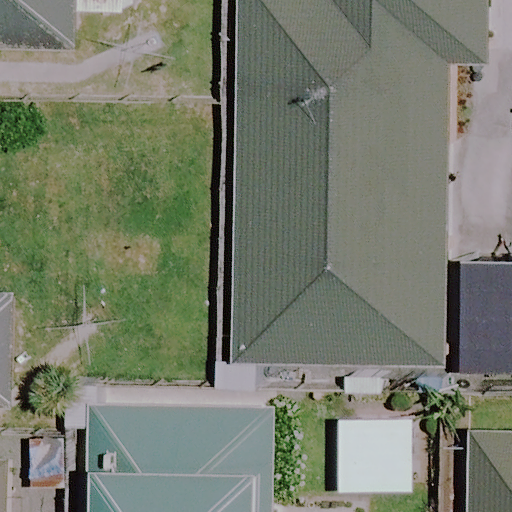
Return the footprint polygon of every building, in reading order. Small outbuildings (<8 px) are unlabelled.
[(0,0),(0,45),(82,48),(83,0),(0,0)] [(493,76),(496,0),(263,0),(250,358),(511,368),(511,253),(462,251),(469,75),(493,76)] [(0,294),(0,408),(5,409),(8,294),(0,294)] [(105,511),(278,511),(283,411),(110,404),(105,511)] [(433,417),(353,412),(349,490),(429,494),(433,417)] [(511,511),(511,432),(488,432),(485,511),(511,511)] [(0,511),(19,511),(21,462),(0,460),(0,511)]
